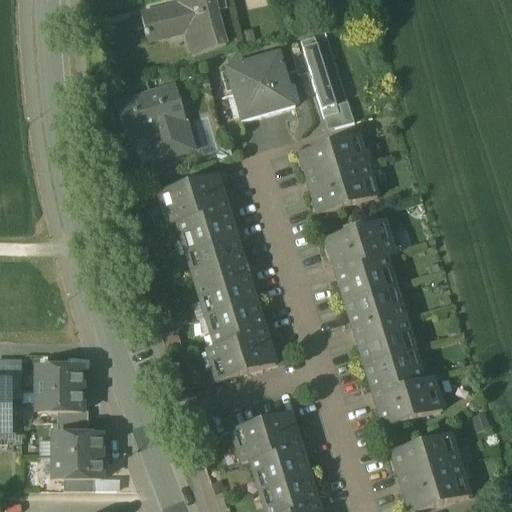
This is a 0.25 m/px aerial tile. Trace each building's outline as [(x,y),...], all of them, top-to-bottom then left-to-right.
[(223,0),(178,0),(180,8),(142,18),(148,44),(163,41),(164,34),(184,29),(194,59),(225,49),(222,38),(217,22),(213,4),(223,2),(223,0)] [(302,46),(327,134),(343,130),(337,109),(317,42),(302,46)] [(242,126),(295,111),(280,58),(226,73),(242,126)] [(173,90),(116,107),(126,142),(148,136),(184,125),(173,90)] [(337,109),(343,130),(354,127),(348,106),(337,109)] [(184,125),(148,136),(156,165),(192,154),(184,125)] [(358,140),(299,159),(301,164),(299,166),(301,173),(304,174),(305,178),(313,204),(312,207),(314,213),(316,214),(318,219),(377,201),(358,140)] [(152,174),(130,180),(133,192),(122,195),(124,202),(141,196),(140,190),(155,185),(152,174)] [(218,180),(158,199),(168,230),(177,227),(186,258),(237,242),(222,195),(224,193),(222,187),(219,186),(218,180)] [(385,226),(325,245),(327,250),(326,252),(327,259),(330,260),(344,307),(395,291),(386,260),(394,257),(385,226)] [(237,242),(186,258),(206,322),(256,306),(237,242)] [(395,291),(344,307),(364,371),(415,355),(395,291)] [(256,306),(206,322),(215,352),(207,355),(216,386),(275,368),(274,363),(275,360),(273,354),(271,353),(256,306)] [(415,355),(364,371),(378,417),(377,420),(379,426),(381,427),(383,433),(442,414),(433,383),(424,386),(415,355)] [(21,366),(0,366),(0,385),(9,386),(9,403),(21,402),(21,366)] [(82,372),(37,372),(37,417),(58,417),(82,417),(82,415),(82,372)] [(0,385),(0,437),(9,437),(9,403),(9,386),(0,385)] [(82,417),(58,417),(58,428),(88,428),(88,416),(82,415),(82,417)] [(291,418),(231,436),(241,467),(250,465),(259,496),(310,480),(295,433),(297,431),(295,425),(292,423),(291,418)] [(88,428),(58,428),(57,440),(88,440),(88,428)] [(450,439),(391,458),(393,463),(391,465),(393,472),(396,473),(405,503),(404,506),(406,511),(428,511),(469,500),(450,439)] [(57,440),(53,440),(53,462),(102,462),(102,440),(88,440),(57,440)] [(102,462),(53,462),(53,484),(64,484),(94,484),(102,484),(102,462)] [(319,511),(310,480),(259,496),(264,511),(319,511)] [(94,484),(64,484),(64,496),(94,496),(94,484)] [(223,500),(216,503),(219,511),(224,511),(227,511),(223,500)]
